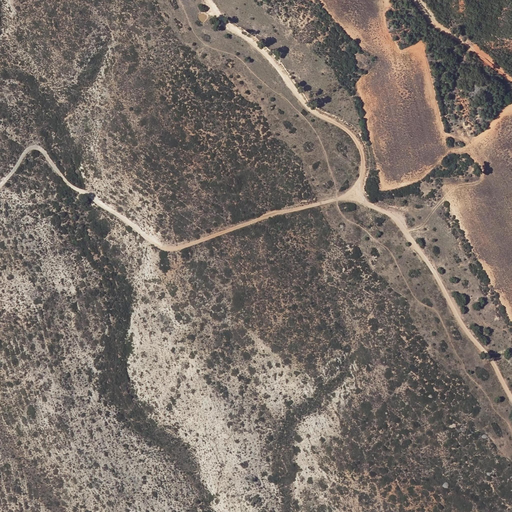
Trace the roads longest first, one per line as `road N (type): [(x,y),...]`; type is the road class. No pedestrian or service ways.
road 1 (track): [(511,389),(468,335),(403,222),(360,201),(356,188),(368,158),(354,134),(319,116),(275,56),(208,0)]
road 2 (track): [(357,195),(166,248),(72,186),(36,146),(0,184)]
road 3 (track): [(511,77),(431,23),(415,0)]
